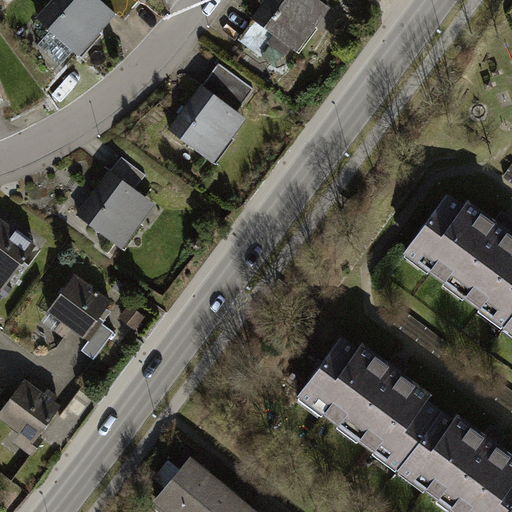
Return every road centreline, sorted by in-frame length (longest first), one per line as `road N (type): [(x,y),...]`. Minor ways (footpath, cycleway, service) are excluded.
road 1 (tertiary): [(56,511),(435,0)]
road 2 (residential): [(205,0),(137,82),(51,138),(0,156)]
